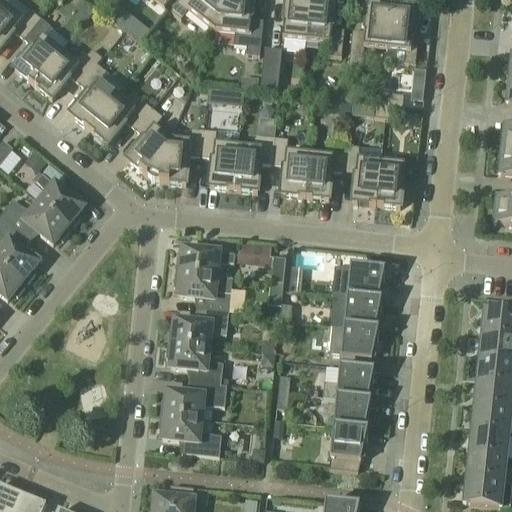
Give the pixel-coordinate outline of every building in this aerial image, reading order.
[(151,0),(164,10),(172,0),(151,0)] [(189,15),(215,36),(229,0),(199,0),(197,2),(194,0),(183,0),(171,16),(181,24),(189,15)] [(251,24),(253,0),(229,0),(215,36),(234,38),(234,50),(247,50),(246,59),(260,60),(263,26),(251,24)] [(269,53),(282,55),(283,43),(306,46),(311,2),(294,0),(286,0),(284,28),(272,27),(269,53)] [(342,61),(344,34),(332,32),(335,4),(311,2),(306,46),(330,48),(328,60),(342,61)] [(348,70),(362,71),(364,52),(387,54),(391,10),(368,8),(365,36),(353,35),(348,70)] [(0,54),(14,37),(24,45),(41,23),(31,16),(23,24),(5,10),(0,16),(0,54)] [(413,41),(416,13),(391,10),(387,54),(405,56),(404,68),(415,69),(418,42),(413,41)] [(33,52),(15,74),(34,90),(61,55),(44,41),(51,31),(41,23),(24,45),(33,52)] [(282,55),(264,53),(261,97),(278,99),(282,55)] [(34,90),(52,105),(70,82),(80,90),(97,68),(97,69),(102,62),(92,55),(87,61),(81,56),(72,64),(61,55),(34,90)] [(89,135),(117,101),(99,86),(107,76),(97,69),(97,68),(80,90),(89,97),(71,120),(89,135)] [(223,116),(224,105),(223,105),(224,95),(210,94),(208,114),(223,116)] [(404,99),(377,96),(375,109),(403,112),(404,99)] [(142,106),(135,115),(117,101),(89,135),(108,150),(126,128),(135,135),(153,114),(142,106)] [(401,125),(403,112),(375,109),(374,122),(401,125)] [(144,143),(126,165),(153,186),(170,143),(155,131),(162,122),(153,114),(135,135),(144,143)] [(501,148),(504,148),(503,156),(511,156),(511,132),(505,132),(505,135),(503,134),(501,148)] [(153,186),(186,189),(189,162),(201,163),(204,135),(191,134),(190,146),(170,143),(153,186)] [(210,192),(234,194),(238,151),(215,148),(216,136),(204,135),(201,163),(213,164),(210,192)] [(234,194),(257,197),(260,169),(273,170),(275,143),(257,141),(253,152),(238,151),(234,194)] [(281,200),(305,202),(310,158),(287,156),(287,144),(275,143),(273,170),(284,172),(281,200)] [(0,169),(13,154),(3,146),(0,150),(0,169)] [(305,202),(329,205),(332,176),(344,177),(347,150),(327,148),(326,160),(310,158),(305,202)] [(353,207),(377,210),(381,166),(358,163),(359,151),(347,150),(344,177),(356,179),(353,207)] [(500,179),(511,180),(511,156),(503,156),(502,163),(500,163),(498,176),(501,176),(500,179)] [(377,210),(400,212),(403,184),(415,185),(418,161),(397,159),(396,168),(381,166),(377,210)] [(36,186),(47,198),(40,208),(72,234),(85,217),(82,214),(83,212),(42,179),(36,186)] [(32,217),(15,203),(0,221),(0,222),(26,243),(33,233),(53,249),(55,248),(58,251),(72,234),(40,208),(32,217)] [(511,204),(498,203),(497,206),(495,206),(494,219),(496,219),(495,228),(511,229),(511,204)] [(0,252),(2,254),(0,256),(0,267),(27,289),(40,273),(37,270),(38,268),(18,252),(26,243),(0,222),(0,252)] [(177,255),(175,277),(216,281),(218,269),(234,271),(234,268),(272,271),(273,261),(270,261),(271,251),(241,247),(240,258),(235,257),(235,259),(182,253),(182,255),(177,255)] [(274,262),(271,287),(283,288),(286,263),(274,262)] [(9,303),(13,306),(27,289),(0,267),(0,298),(8,305),(9,303)] [(291,271),(289,297),(301,298),(304,273),(291,271)] [(350,273),(347,303),(382,306),(378,305),(385,276),(350,273)] [(177,301),(203,304),(201,316),(228,318),(231,295),(232,283),(216,281),(175,277),(173,298),(177,299),(177,301)] [(347,303),(344,331),(379,335),(375,334),(382,306),(347,303)] [(292,310),(281,309),(280,325),(290,326),(292,310)] [(511,317),(483,315),(481,339),(511,342),(511,317)] [(174,327),(170,327),(167,348),(209,353),(210,340),(226,342),(228,318),(201,316),(200,328),(175,325),(174,327)] [(331,330),(329,358),(341,360),(339,374),(374,378),(374,377),(369,376),(379,335),(344,331),(331,330)] [(511,366),(511,342),(481,339),(478,363),(511,366)] [(170,373),(195,375),(194,387),(221,390),(223,366),(207,365),(209,353),(167,348),(165,370),(170,371),(170,373)] [(476,387),(511,391),(511,366),(478,363),(476,387)] [(367,406),(374,378),(339,374),(338,388),(324,387),(323,402),(336,403),(371,407),(371,406),(367,406)] [(280,381),(278,397),(289,398),(290,382),(280,381)] [(162,398),(160,420),(201,424),(202,412),(224,414),(227,391),(221,390),(194,387),(193,399),(167,396),(167,399),(162,398)] [(473,411),(511,415),(511,391),(476,387),(473,411)] [(276,413),(287,414),(289,398),(278,397),(276,413)] [(371,407),(336,403),(333,433),(368,437),(368,435),(364,435),(371,407)] [(470,435),(510,439),(511,420),(511,415),(473,411),(470,435)] [(222,439),(200,436),(201,424),(160,420),(158,441),(162,442),(162,444),(187,447),(186,459),(219,462),(222,439)] [(276,426),(274,441),(283,442),(284,427),(276,426)] [(329,474),(358,477),(368,437),(333,433),(329,474)] [(468,459),(507,463),(510,439),(470,435),(468,459)] [(465,482),(505,486),(507,463),(468,459),(465,482)] [(463,508),(502,511),(506,511),(508,511),(511,487),(505,486),(465,482),(463,508)] [(0,511),(16,511),(22,500),(0,490),(0,511)] [(191,511),(194,493),(170,491),(169,503),(156,502),(154,511),(191,511)] [(45,511),(46,510),(22,500),(16,511),(45,511)]
